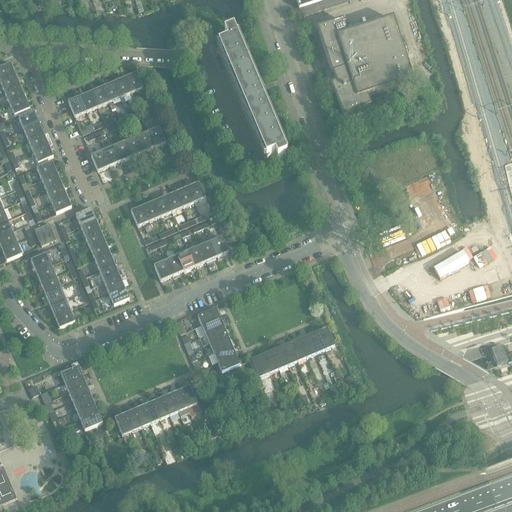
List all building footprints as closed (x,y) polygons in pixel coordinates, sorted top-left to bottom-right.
[(295,0),(299,10),(301,10),(303,17),(350,2),(349,0),(295,0)] [(336,84),(330,87),(344,119),(346,118),(347,120),(355,117),(354,115),(371,108),(368,98),(413,83),(393,20),(391,21),(390,16),(384,18),(386,23),(348,35),(343,22),(317,30),(331,76),(332,75),(336,84)] [(287,151),(260,88),(264,86),(262,79),(257,81),(239,40),(237,40),(234,32),(224,36),(228,44),(219,48),(217,49),(219,55),(264,161),(266,160),(275,157),(278,162),(287,158),(285,152),(287,151)] [(0,69),(0,83),(15,77),(10,65),(0,69)] [(136,75),(125,80),(131,95),(143,90),(136,75)] [(15,77),(0,83),(0,84),(4,95),(20,88),(15,77)] [(125,80),(113,84),(120,100),(131,95),(125,80)] [(113,84),(102,89),(109,105),(120,100),(113,84)] [(25,100),(20,88),(4,95),(9,106),(25,100)] [(102,89),(91,94),(97,110),(109,105),(102,89)] [(91,94),(79,99),(86,115),(97,110),(91,94)] [(79,99),(68,104),(74,119),(86,115),(79,99)] [(30,111),(25,100),(9,106),(14,118),(30,111)] [(18,120),(23,131),(39,125),(34,113),(18,120)] [(39,125),(23,131),(28,143),(44,136),(39,125)] [(159,129),(148,134),(154,150),(166,145),(159,129)] [(148,134),(136,139),(143,154),(154,150),(148,134)] [(44,136),(28,143),(33,154),(49,148),(44,136)] [(136,139),(125,144),(132,159),(143,154),(136,139)] [(125,144),(114,148),(120,164),(132,159),(125,144)] [(49,148),(33,154),(38,166),(53,159),(49,148)] [(114,148),(102,153),(109,169),(120,164),(114,148)] [(102,153),(91,158),(97,174),(109,169),(102,153)] [(36,170),(41,182),(57,175),(52,164),(36,170)] [(57,175),(41,182),(46,193),(62,187),(57,175)] [(199,185),(188,189),(194,205),(206,200),(199,185)] [(67,198),(62,187),(46,193),(51,205),(67,198)] [(188,189),(176,194),(183,210),(194,205),(188,189)] [(176,194),(165,199),(172,215),(183,210),(176,194)] [(67,198),(51,205),(56,216),(72,209),(67,198)] [(165,199),(154,204),(160,219),(172,215),(165,199)] [(154,204),(142,209),(149,224),(160,219),(154,204)] [(142,209),(131,213),(137,229),(149,224),(142,209)] [(75,217),(80,229),(96,222),(91,211),(75,217)] [(96,222),(80,229),(85,240),(101,233),(96,222)] [(0,226),(0,239),(13,234),(8,223),(0,226)] [(49,226),(34,232),(41,248),(56,242),(49,226)] [(85,240),(90,251),(105,245),(101,233),(85,240)] [(0,239),(0,248),(2,252),(17,246),(13,234),(0,239)] [(222,239),(211,243),(217,259),(229,254),(222,239)] [(211,243),(199,248),(206,264),(217,259),(211,243)] [(90,251),(95,263),(110,256),(105,245),(90,251)] [(17,246),(2,252),(7,264),(22,257),(17,246)] [(199,248),(188,253),(195,269),(206,264),(199,248)] [(188,253),(177,258),(183,274),(195,269),(188,253)] [(463,254),(434,271),(440,281),(469,264),(463,254)] [(31,263),(35,274),(51,267),(46,256),(31,263)] [(95,263),(99,274),(115,267),(110,256),(95,263)] [(177,258),(165,263),(172,278),(183,274),(177,258)] [(165,263),(154,268),(160,283),(172,278),(165,263)] [(51,267),(35,274),(40,285),(56,279),(51,267)] [(99,274),(104,285),(120,279),(115,267),(99,274)] [(56,279),(40,285),(45,297),(61,290),(56,279)] [(120,279),(104,285),(109,297),(125,290),(120,279)] [(45,297),(50,308),(66,301),(61,290),(45,297)] [(129,301),(125,290),(109,297),(114,308),(129,301)] [(50,308),(55,319),(70,313),(66,301),(50,308)] [(216,311),(198,318),(202,328),(220,320),(216,311)] [(70,313),(55,319),(59,331),(75,324),(70,313)] [(202,328),(195,331),(199,340),(206,337),(224,330),(220,320),(202,328)] [(181,323),(175,326),(180,338),(186,335),(181,323)] [(206,337),(199,340),(203,349),(210,347),(228,339),(224,330),(206,337)] [(327,330),(318,334),(325,352),(335,348),(327,330)] [(318,334),(308,338),(316,356),(325,352),(318,334)] [(189,337),(181,340),(184,346),(192,343),(189,337)] [(308,338),(299,342),(306,360),(316,356),(308,338)] [(228,339),(210,347),(214,356),(232,348),(228,339)] [(299,342),(289,346),(297,364),(306,360),(299,342)] [(289,346),(280,350),(288,368),(297,364),(289,346)] [(232,348),(214,356),(218,365),(236,358),(232,348)] [(502,348),(491,352),(494,360),(497,368),(508,364),(502,348)] [(280,350),(271,354),(278,372),(288,368),(280,350)] [(271,354),(261,358),(269,376),(278,372),(271,354)] [(236,358),(218,365),(222,375),(240,367),(236,358)] [(261,358),(252,362),(260,380),(269,376),(261,358)] [(197,363),(192,366),(196,374),(201,372),(197,363)] [(79,369),(60,376),(65,386),(83,378),(79,369)] [(351,377),(346,380),(349,388),(354,386),(351,377)] [(65,386),(69,395),(87,387),(83,378),(65,386)] [(87,387),(69,395),(73,405),(91,397),(87,387)] [(35,388),(27,391),(31,400),(39,397),(35,388)] [(190,388),(180,392),(188,410),(197,406),(190,388)] [(180,392),(171,396),(179,414),(188,410),(180,392)] [(47,393),(40,396),(41,398),(45,406),(50,403),(51,403),(47,393)] [(171,396),(162,400),(169,418),(179,414),(171,396)] [(305,396),(300,398),(304,409),(309,407),(305,396)] [(73,405),(77,414),(95,406),(91,397),(73,405)] [(162,400),(152,404),(160,422),(169,418),(162,400)] [(50,403),(45,406),(49,415),(54,413),(50,403)] [(41,411),(37,404),(32,406),(35,414),(41,411)] [(152,404),(143,408),(150,426),(160,422),(152,404)] [(77,414),(81,424),(99,416),(95,406),(77,414)] [(143,408),(133,412),(141,430),(150,426),(143,408)] [(54,413),(49,415),(53,424),(59,422),(54,412),(54,413)] [(133,412),(124,416),(132,434),(141,430),(133,412)] [(99,416),(81,424),(85,433),(103,425),(99,416)] [(124,416),(114,420),(122,438),(132,434),(124,416)] [(186,443),(180,445),(181,447),(184,453),(184,454),(189,452),(186,443)] [(57,449),(55,450),(57,455),(65,452),(62,446),(57,449)] [(181,447),(172,451),(174,457),(184,453),(181,447)] [(0,507),(16,501),(2,468),(1,469),(0,465),(0,507)]
